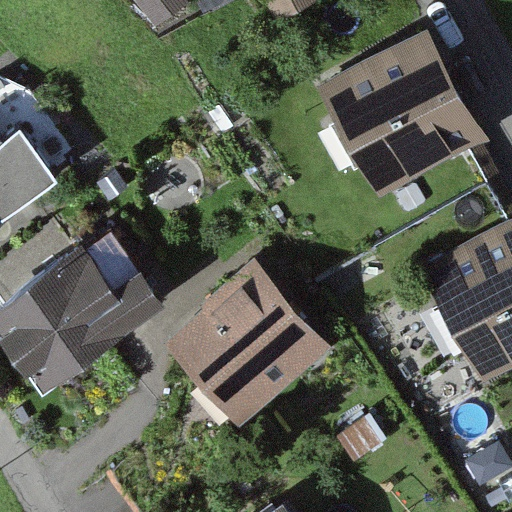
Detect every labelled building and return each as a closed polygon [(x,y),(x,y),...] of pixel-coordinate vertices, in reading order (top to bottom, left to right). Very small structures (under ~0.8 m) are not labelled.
[(134,0),(155,28),(190,2),(188,0),(134,0)] [(265,0),(279,23),(320,1),(319,0),(265,0)] [(318,90),(380,199),(487,138),(425,29),(318,90)] [(0,211),(53,173),(15,120),(0,131),(0,211)] [(511,220),(421,269),(442,307),(457,334),(485,386),(511,371),(511,220)] [(80,242),(0,298),(0,318),(42,377),(160,293),(135,257),(106,278),(80,242)] [(168,344),(241,428),(333,349),(255,259),(205,303),(210,308),(168,344)] [(467,462),(481,487),(511,469),(511,462),(501,443),(467,462)]
